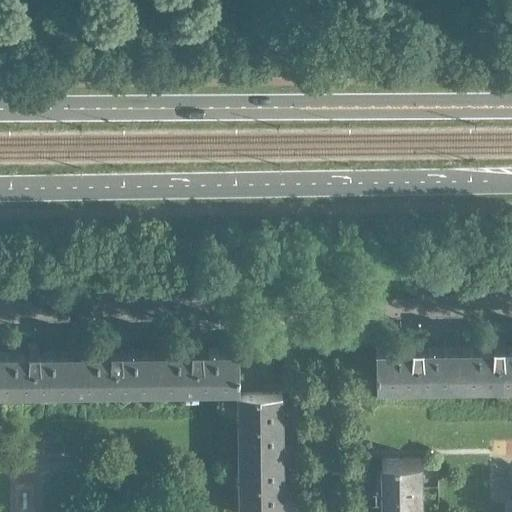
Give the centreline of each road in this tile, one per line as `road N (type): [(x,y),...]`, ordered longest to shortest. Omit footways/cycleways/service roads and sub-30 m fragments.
road 1 (secondary): [(0,188),(511,182)]
road 2 (secondary): [(511,106),(0,110)]
road 3 (unclassified): [(321,301),(0,310)]
road 4 (unclassified): [(321,511),(321,301)]
road 5 (unclassified): [(511,300),(321,301)]
